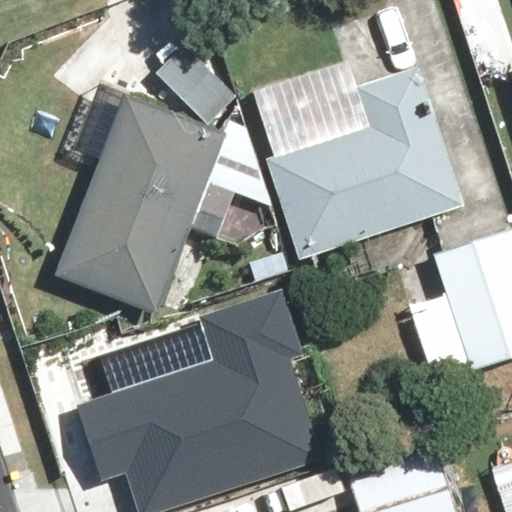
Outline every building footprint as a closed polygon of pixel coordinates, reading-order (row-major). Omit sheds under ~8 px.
[(511,0),(499,0),(511,41),(511,65),(500,69),(511,107),(511,0)] [(355,125),(255,157),(287,257),(452,204),(406,63),(342,83),(355,125)] [(195,180),(214,130),(112,91),(42,274),(145,313),(178,226),(205,237),(223,190),(195,180)] [(511,259),(501,227),(422,253),(435,291),(399,303),(425,381),(511,351),(511,259)] [(76,394),(98,468),(131,458),(145,505),(322,452),(291,351),(308,346),(287,277),(207,301),(222,350),(76,394)] [(447,511),(426,444),(336,472),(348,511),(447,511)]
